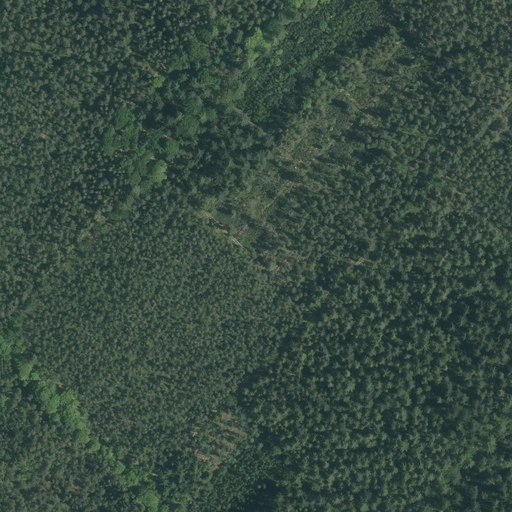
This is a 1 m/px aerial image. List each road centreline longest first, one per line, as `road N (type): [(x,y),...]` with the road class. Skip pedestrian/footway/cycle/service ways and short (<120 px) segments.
road 1 (track): [(511,246),(438,177),(142,484)]
road 2 (track): [(308,315),(160,162),(305,0)]
road 3 (track): [(0,334),(167,511)]
road 4 (track): [(233,393),(343,511)]
road 5 (track): [(511,408),(415,511)]
